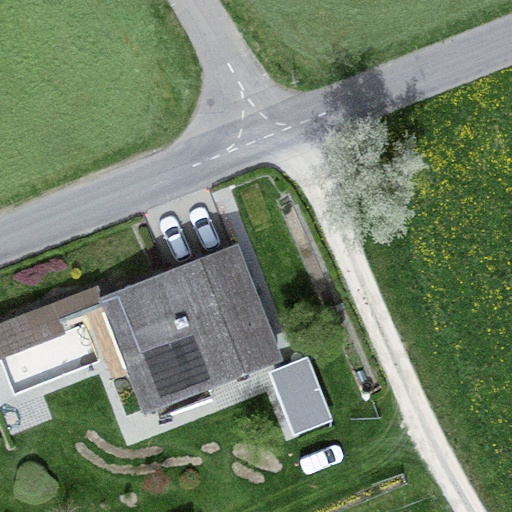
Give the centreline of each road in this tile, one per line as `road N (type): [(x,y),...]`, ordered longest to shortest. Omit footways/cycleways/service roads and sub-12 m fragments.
road 1 (track): [(287,125),(406,392),(470,511)]
road 2 (residential): [(0,235),(265,133)]
road 3 (residential): [(265,133),(511,39)]
road 4 (unclassified): [(265,133),(185,0)]
